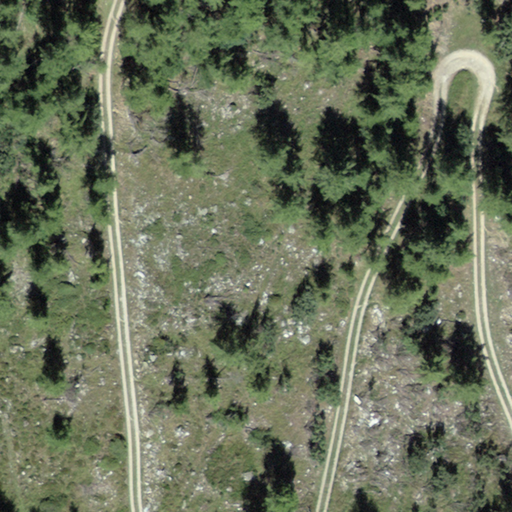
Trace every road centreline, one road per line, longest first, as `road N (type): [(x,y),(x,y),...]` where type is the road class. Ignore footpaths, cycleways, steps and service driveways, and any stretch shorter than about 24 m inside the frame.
road 1 (track): [(511,416),(483,283),(466,251),(436,236),(414,240),(386,265),(369,302),(315,511)]
road 2 (track): [(158,511),(132,208),(135,58),(146,0)]
